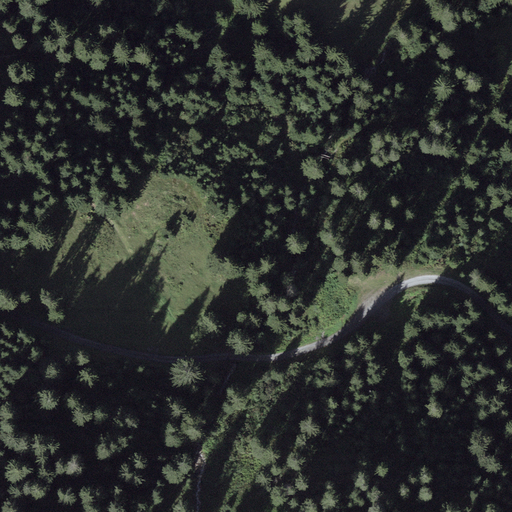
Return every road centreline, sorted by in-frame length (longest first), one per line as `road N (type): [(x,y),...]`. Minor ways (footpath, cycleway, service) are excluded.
road 1 (track): [(228,356),(290,354),(334,337),(410,282),(441,281),(468,292),(511,332)]
road 2 (track): [(0,307),(75,338),(153,357),(228,356)]
